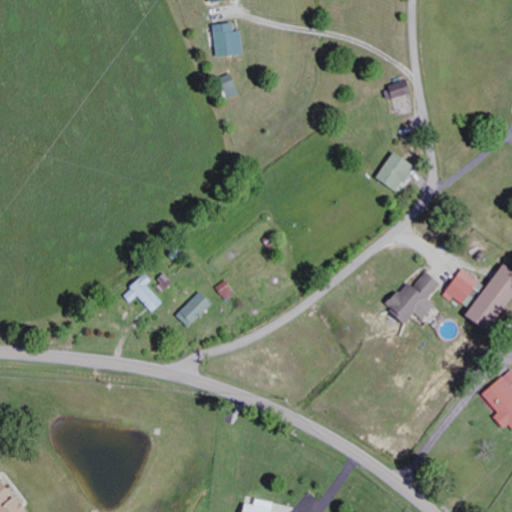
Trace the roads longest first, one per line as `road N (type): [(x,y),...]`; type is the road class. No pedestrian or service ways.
road 1 (residential): [(160,373),(297,310),(402,226),(426,197),(435,163),(416,0)]
road 2 (tertiary): [(431,511),(324,435),(211,387),(122,365),(0,352)]
